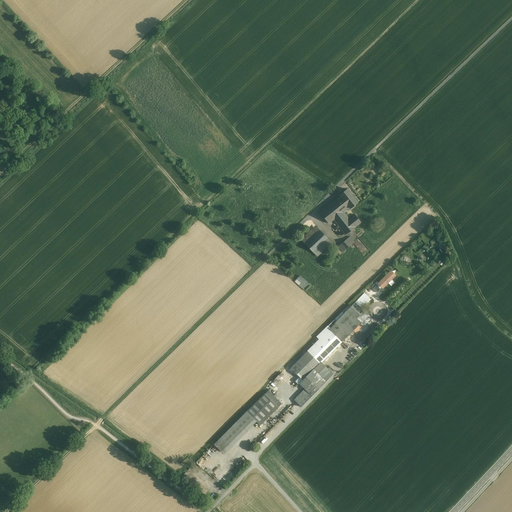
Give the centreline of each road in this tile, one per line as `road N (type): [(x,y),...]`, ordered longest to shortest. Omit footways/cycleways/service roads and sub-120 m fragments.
road 1 (track): [(28,376),(418,0)]
road 2 (track): [(315,209),(4,511)]
road 3 (unclassified): [(255,463),(334,375)]
